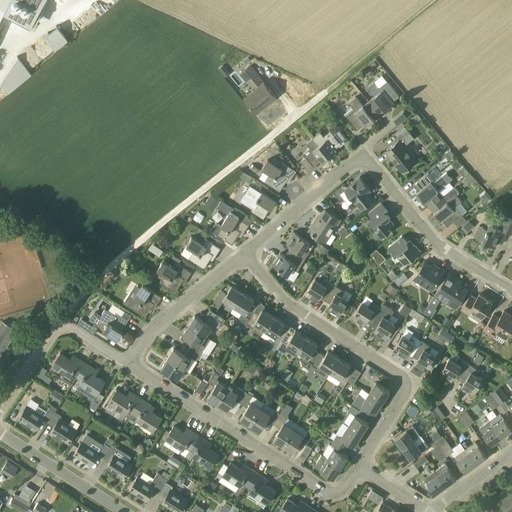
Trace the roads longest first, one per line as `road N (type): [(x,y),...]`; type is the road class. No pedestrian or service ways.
road 1 (track): [(61,321),(113,264),(433,0)]
road 2 (residential): [(357,465),(336,494),(126,363)]
road 3 (residential): [(407,382),(276,295),(245,253)]
road 4 (residential): [(511,290),(432,241),(361,156)]
road 5 (residential): [(0,409),(61,321),(126,363)]
road 6 (residential): [(126,363),(148,332),(245,253)]
road 7 (residential): [(245,253),(361,156)]
road 8 (unclassified): [(119,511),(0,435)]
